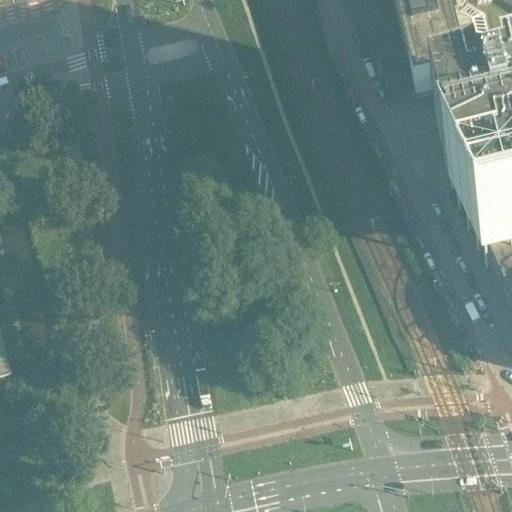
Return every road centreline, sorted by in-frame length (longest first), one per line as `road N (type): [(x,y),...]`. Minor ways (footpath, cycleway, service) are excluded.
road 1 (secondary): [(381,474),(216,47)]
road 2 (secondary): [(135,66),(209,508)]
road 3 (residential): [(511,402),(332,0)]
road 4 (secondary): [(381,474),(209,508)]
road 5 (unclassified): [(0,97),(135,66)]
road 6 (secondary): [(511,462),(381,474)]
